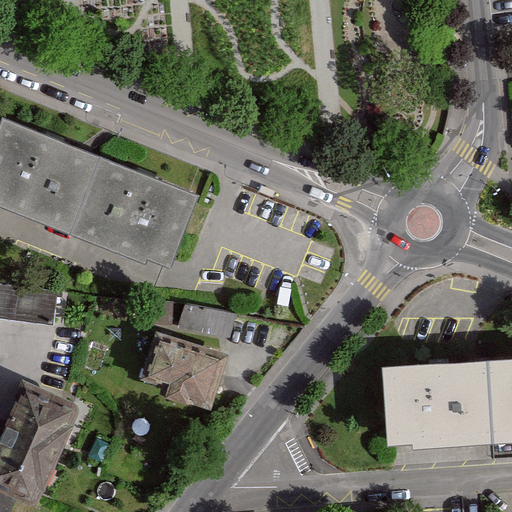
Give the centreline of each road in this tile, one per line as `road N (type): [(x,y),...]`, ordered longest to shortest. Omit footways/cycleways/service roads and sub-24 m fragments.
road 1 (tertiary): [(392,205),(144,115),(0,51)]
road 2 (residential): [(403,248),(201,488)]
road 3 (residential): [(511,473),(201,488)]
road 4 (residential): [(445,193),(473,156),(483,122),(475,0)]
